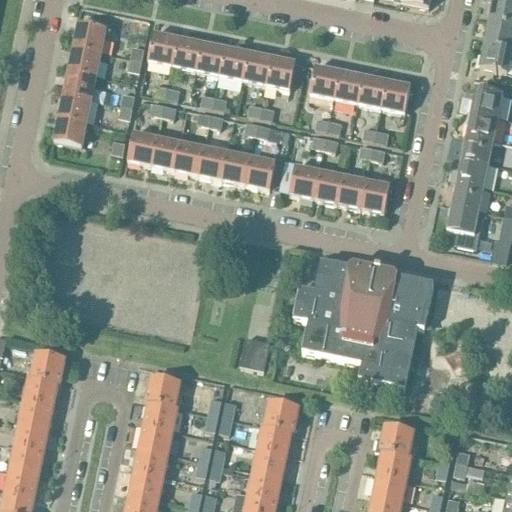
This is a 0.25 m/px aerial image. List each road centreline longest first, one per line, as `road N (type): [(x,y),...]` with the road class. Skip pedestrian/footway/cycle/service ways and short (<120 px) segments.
road 1 (residential): [(405,261),(15,180)]
road 2 (residential): [(62,511),(86,390),(126,398),(104,511)]
road 3 (residential): [(405,261),(448,42)]
road 4 (residential): [(448,42),(260,0)]
road 5 (residential): [(15,180),(57,0)]
road 6 (residential): [(305,511),(321,439),(357,445),(345,511)]
